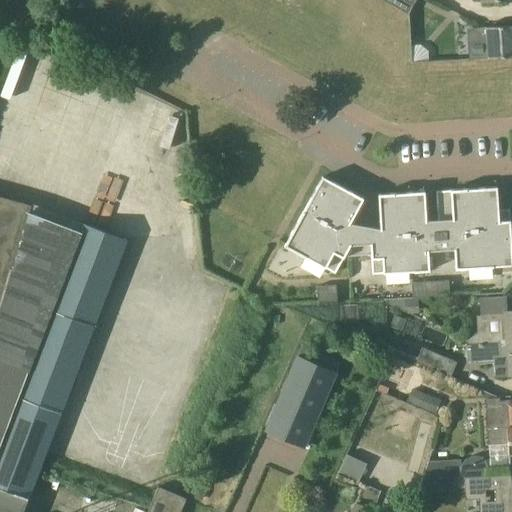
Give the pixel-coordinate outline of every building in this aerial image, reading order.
[(381,0),(408,14),(415,0),(381,0)] [(511,25),(475,28),(476,39),(468,39),(470,60),(511,56),(511,25)] [(16,103),(21,105),(45,63),(25,51),(0,94),(0,98),(6,102),(15,86),(23,91),(16,103)] [(208,122),(194,147),(212,157),(226,132),(208,122)] [(235,138),(211,182),(282,221),(306,176),(235,138)] [(285,246),(306,257),(335,273),(344,257),(371,255),(372,274),(414,271),(414,272),(430,271),(429,251),(455,250),(456,269),(494,267),(511,265),(511,249),(510,209),(499,210),(497,187),(481,188),(467,189),(451,190),(436,191),(438,220),(427,221),(425,192),(409,193),(395,194),(395,193),(379,194),(381,229),(350,223),(364,198),(350,191),(323,177),(304,211),(285,246)] [(0,314),(30,207),(0,198),(0,314)] [(31,203),(30,207),(0,314),(0,358),(29,369),(84,223),(31,203)] [(19,396),(62,412),(127,240),(84,223),(29,369),(19,396)] [(449,280),(412,282),(413,298),(450,296),(449,280)] [(336,285),(317,286),(318,302),(337,301),(336,285)] [(479,333),(480,344),(511,341),(511,311),(507,312),(506,298),(481,299),(483,319),(488,319),(489,332),(479,333)] [(406,301),(406,311),(410,313),(419,313),(419,300),(406,301)] [(349,315),(349,327),(363,326),(363,314),(349,315)] [(402,331),(406,319),(394,315),(390,326),(402,331)] [(511,341),(480,344),(467,344),(468,360),(495,359),(496,377),(510,376),(511,375),(511,341)] [(450,377),(457,362),(422,347),(416,362),(450,377)] [(305,449),(337,373),(298,356),(266,432),(305,449)] [(0,444),(19,396),(29,369),(0,358),(0,444)] [(412,388),(406,401),(436,413),(441,400),(412,388)] [(0,496),(26,506),(38,473),(39,473),(62,412),(19,396),(0,444),(0,496)] [(511,404),(510,400),(499,401),(499,397),(485,398),(488,445),(508,443),(509,454),(511,454),(511,404)] [(339,473),(359,480),(366,461),(347,454),(339,473)] [(465,470),(465,478),(486,476),(485,468),(488,468),(488,462),(483,458),(477,456),(471,456),(465,459),(461,464),(462,470),(465,470)] [(461,464),(461,460),(427,461),(422,480),(455,478),(465,478),(465,470),(462,470),(461,464)] [(487,489),(494,489),(494,476),(486,476),(465,478),(466,488),(466,499),(487,498),(487,489)] [(456,489),(466,488),(465,478),(455,478),(456,489)] [(511,511),(511,488),(496,489),(495,511),(511,511)] [(182,511),(188,499),(158,490),(148,511),(182,511)] [(0,511),(23,511),(26,506),(0,496),(0,511)] [(355,503),(351,511),(370,511),(372,509),(355,503)]
